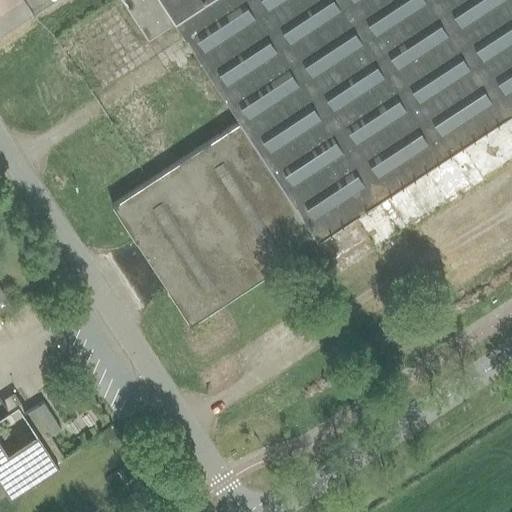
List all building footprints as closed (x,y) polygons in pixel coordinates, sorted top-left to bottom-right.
[(469,23),(511,98),(511,0),(126,0),(148,38),(191,14),(192,24),(204,46),(259,15),(250,0),(265,0),(268,3),(273,0),(452,0),(452,2),(463,21),(469,20),(469,23)] [(315,0),(282,21),(292,37),(343,5),(340,0),(315,0)] [(377,29),(423,0),(385,0),(367,12),(377,29)] [(443,18),(391,50),(399,62),(450,31),(443,18)] [(355,22),(304,56),(314,71),(365,37),(355,22)] [(267,25),(244,40),(240,34),(213,51),(230,78),(280,46),(267,25)] [(421,96),(473,65),(463,49),(412,81),(421,96)] [(271,143),(322,117),(289,54),(275,61),(279,68),(238,89),(250,111),(290,90),(293,96),(256,115),(271,143)] [(336,104),(387,72),(379,59),(328,92),(336,104)] [(487,85),(433,111),(441,127),(495,101),(487,85)] [(403,96),(349,122),(355,135),(409,109),(403,96)] [(370,244),(511,163),(511,117),(327,224),(330,230),(322,235),(341,269),(374,250),(370,244)] [(370,156),(379,171),(431,139),(422,124),(370,156)] [(316,212),(367,182),(355,161),(334,174),(326,161),(346,149),(335,130),(283,160),(294,179),(313,169),(320,181),(303,191),(316,212)] [(227,131),(116,197),(189,319),(266,274),(271,247),(273,246),(268,238),(258,237),(253,227),(254,218),(248,208),(240,206),(232,211),(227,204),(230,189),(237,201),(240,202),(242,192),(224,163),(227,147),(228,147),(231,132),(227,131)] [(0,498),(63,457),(49,436),(60,428),(43,402),(23,416),(34,434),(6,452),(0,443),(0,415),(7,411),(0,400),(0,310),(10,303),(0,288),(0,498)]
